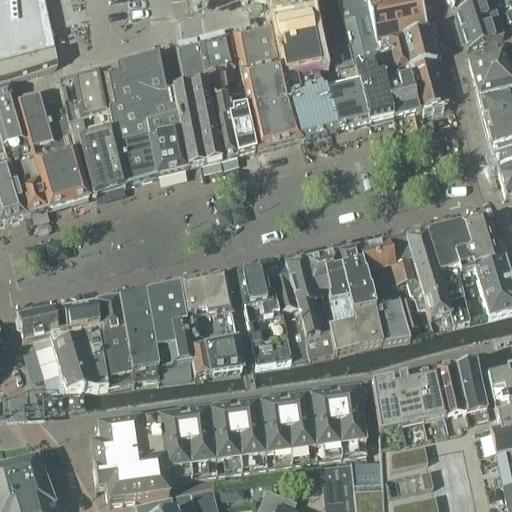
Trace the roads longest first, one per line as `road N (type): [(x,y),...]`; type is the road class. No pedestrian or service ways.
road 1 (unclassified): [(0,307),(210,267),(484,198)]
road 2 (unclassified): [(31,425),(393,373)]
road 3 (unclassified): [(484,198),(433,0)]
